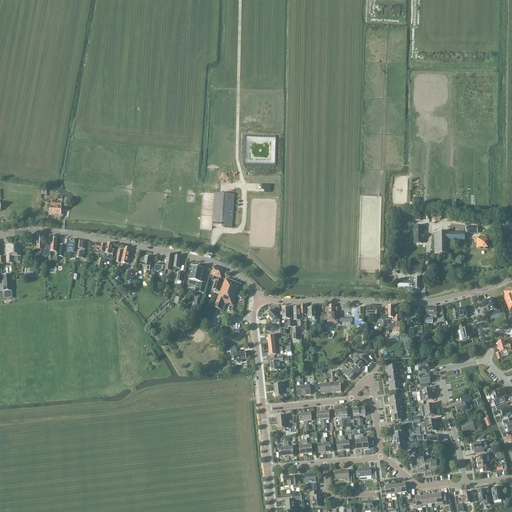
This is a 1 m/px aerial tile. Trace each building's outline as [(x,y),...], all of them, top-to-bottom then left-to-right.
[(232,228),(234,195),(214,194),(212,223),(224,224),(224,228),(232,228)] [(61,207),(53,207),(54,204),(50,204),(50,206),(50,215),(61,215),(61,207)] [(421,226),(416,226),(416,232),(418,232),(418,236),(417,236),(417,243),(424,243),(424,239),(425,239),(424,239),(424,234),(425,234),(425,233),(424,233),(424,227),(421,227),(421,226)] [(464,233),(449,233),(434,233),(434,255),(449,255),(449,241),(464,241),(464,233)] [(487,238),(476,238),(476,247),(477,247),(476,249),(480,249),(487,249),(487,242),(487,238)] [(57,240),(51,239),(51,244),(47,243),(47,246),(44,245),(43,255),(49,255),(49,252),(56,253),(57,240)] [(77,242),(67,240),(66,252),(75,253),(77,242)] [(85,241),(78,240),(78,246),(77,246),(76,252),(78,252),(77,258),(83,259),(83,261),(86,262),(87,258),(84,258),(85,249),(84,249),(85,241)] [(106,246),(96,244),(95,250),(94,250),(93,253),(99,254),(99,252),(104,253),(105,249),(106,249),(106,246)] [(106,246),(106,249),(103,259),(112,261),(113,255),(112,255),(114,250),(112,250),(113,245),(107,244),(107,246),(106,246)] [(16,257),(20,257),(20,245),(17,245),(9,245),(6,246),(7,264),(12,264),(12,257),(16,257)] [(130,260),(128,260),(130,249),(124,248),(121,263),(121,264),(120,266),(123,267),(124,264),(127,265),(127,264),(129,264),(130,260)] [(164,271),(171,272),(173,257),(167,256),(165,265),(155,264),(154,272),(165,273),(164,271)] [(150,268),(151,259),(145,257),(144,263),(141,262),(139,270),(149,271),(148,276),(152,277),(153,272),(153,269),(150,268)] [(179,269),(181,258),(174,257),(172,272),(175,272),(175,269),(179,269)] [(221,279),(223,271),(213,267),(210,276),(209,278),(213,279),(214,277),(221,279)] [(189,280),(188,285),(197,287),(196,292),(203,293),(205,284),(201,283),(204,270),(192,268),(189,280)] [(129,270),(126,282),(132,283),(134,271),(129,270)] [(3,292),(11,291),(10,275),(1,276),(3,292)] [(419,279),(414,279),(410,278),(410,282),(397,282),(397,288),(409,288),(412,288),(414,288),(414,289),(419,290),(419,279)] [(232,306),(241,285),(225,279),(223,284),(220,292),(214,308),(221,311),(223,311),(226,304),(231,305),(232,306)] [(220,292),(223,284),(221,283),(216,281),(213,289),(220,292)] [(505,291),(502,292),(509,311),(511,315),(511,314),(511,287),(510,289),(509,288),(506,289),(505,291)] [(212,295),(208,306),(212,308),(213,304),(216,296),(213,295),(212,295)] [(494,299),(486,301),(489,312),(490,312),(491,315),(497,314),(494,299)] [(328,306),(328,315),(327,315),(326,321),(327,321),(327,324),(337,324),(337,309),(334,309),(334,306),(328,306)] [(436,316),(436,307),(425,307),(425,315),(436,316)] [(456,318),(466,316),(464,308),(455,310),(456,318)] [(365,316),(363,316),(364,309),(357,309),(357,321),(361,321),(361,324),(365,324),(365,316)] [(376,317),(376,309),(366,309),(366,317),(376,317)] [(267,314),(272,321),(277,317),(272,310),(270,312),(269,311),(267,313),(267,314)] [(422,327),(423,311),(416,311),(416,320),(411,320),(411,326),(422,327)] [(274,332),(275,325),(266,325),(266,328),(265,328),(265,331),(265,332),(267,332),(267,333),(270,333),(270,332),(274,332)] [(462,341),(470,339),(469,332),(470,332),(469,328),(464,329),(463,326),(457,327),(458,331),(459,331),(462,341)] [(509,344),(505,345),(504,341),(497,343),(500,353),(507,351),(506,350),(510,349),(509,344)] [(241,360),(246,359),(246,358),(246,356),(245,356),(244,352),(236,354),(235,349),(230,350),(231,358),(233,358),(234,362),(237,361),(237,363),(241,363),(241,360)] [(365,365),(369,361),(364,356),(360,361),(365,365)] [(275,363),(270,363),(271,372),(277,371),(277,370),(280,370),(279,363),(283,362),(289,361),(289,357),(280,358),(274,358),(275,361),(275,363)] [(360,371),(364,366),(357,360),(353,365),(360,371)] [(426,371),(428,371),(427,364),(418,365),(418,372),(417,372),(418,375),(427,374),(426,371)] [(355,377),(360,371),(353,365),(348,370),(355,377)] [(348,370),(344,375),(346,377),(345,378),(348,381),(349,380),(350,382),(355,377),(348,370)] [(428,384),(430,383),(429,377),(419,378),(420,385),(419,385),(420,388),(428,387),(428,384)] [(506,396),(503,389),(494,392),(496,399),(494,400),(496,405),(505,402),(503,397),(506,396)] [(469,403),(469,401),(471,400),(469,394),(460,398),(462,404),(455,407),(457,413),(467,410),(465,405),(469,403)] [(500,411),(503,418),(511,414),(511,408),(511,407),(508,408),(506,404),(500,406),(497,407),(499,412),(500,411)] [(349,410),(340,411),(341,419),(344,418),(350,418),(349,410)] [(472,421),(473,421),(472,417),(462,421),(463,424),(461,425),(463,432),(470,430),(471,432),(475,430),(472,421)] [(508,432),(511,430),(511,421),(509,423),(508,419),(502,421),(503,425),(505,425),(508,432)] [(430,432),(437,431),(436,426),(427,427),(425,427),(426,435),(431,435),(430,432)] [(393,441),(402,439),(401,436),(405,436),(404,433),(392,435),(393,441)] [(344,436),(341,437),(342,441),(342,443),(343,452),(350,451),(349,442),(345,442),(345,441),(344,441),(344,436)] [(286,448),(287,457),(293,456),(293,447),(289,448),(289,446),(288,446),(288,442),(289,442),(289,437),(285,437),(286,442),(286,448)] [(484,453),(483,449),(484,449),(483,442),(470,444),(471,451),(474,450),(474,454),(484,453)] [(489,462),(489,458),(488,453),(482,454),(482,457),(476,458),(477,464),(489,462)] [(490,471),(490,465),(489,462),(477,464),(478,469),(482,469),(483,474),(491,473),(490,471)] [(373,469),(359,470),(360,481),(371,480),(371,479),(374,479),(373,469)] [(351,471),(348,471),(335,472),(335,480),(348,479),(349,483),(352,483),(351,471)] [(316,492),(315,483),(315,474),(304,475),(305,484),(312,483),(312,485),(311,485),(312,492),(316,492)] [(284,487),(288,487),(293,486),(293,489),(299,489),(298,482),(294,483),(293,477),(283,478),(284,487)] [(384,488),(380,489),(381,499),(386,499),(391,499),(391,495),(389,486),(384,487),(384,488)] [(493,502),(501,501),(499,489),(491,490),(493,502)] [(484,506),(490,505),(489,497),(486,498),(485,491),(477,492),(479,503),(483,502),(484,506)] [(312,502),(313,508),(321,507),(320,501),(322,501),(321,497),(317,497),(316,493),(310,493),(311,502),(312,502)] [(464,504),(470,503),(469,493),(463,494),(463,496),(460,497),(461,503),(464,503),(464,504)] [(445,494),(441,495),(440,494),(435,495),(437,506),(442,506),(446,505),(445,494)] [(301,500),(301,496),(295,496),(292,496),(292,500),(285,501),(285,511),(290,511),(294,511),(293,500),(301,500)] [(415,499),(412,500),(413,505),(413,506),(413,508),(413,509),(413,510),(422,508),(421,506),(420,497),(418,497),(415,497),(415,499)] [(370,511),(376,511),(376,506),(373,506),(372,502),(363,503),(364,510),(365,510),(364,511),(365,511),(370,511)]
